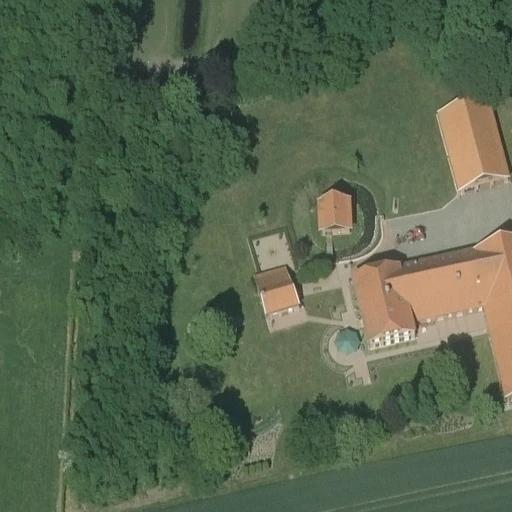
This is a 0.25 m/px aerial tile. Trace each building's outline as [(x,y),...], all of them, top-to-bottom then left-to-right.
[(458,115),(440,120),(460,194),(508,182),(488,106),(458,115)] [(353,205),(321,205),(322,239),(353,239),(353,205)] [(511,249),(399,276),(411,329),(486,312),(508,405),(511,403),(511,249)] [(285,268),(253,278),(267,325),(299,316),(285,268)] [(411,329),(399,276),(352,288),(369,354),(415,342),(411,329)]
